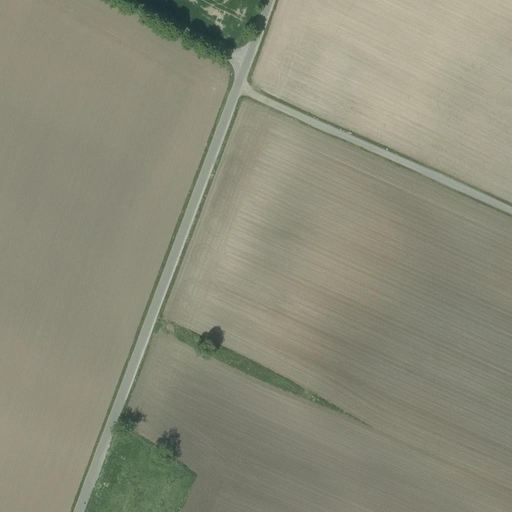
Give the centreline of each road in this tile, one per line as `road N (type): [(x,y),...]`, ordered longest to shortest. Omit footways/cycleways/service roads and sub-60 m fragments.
road 1 (unclassified): [(80,511),(245,67)]
road 2 (unclassified): [(245,67),(126,0)]
